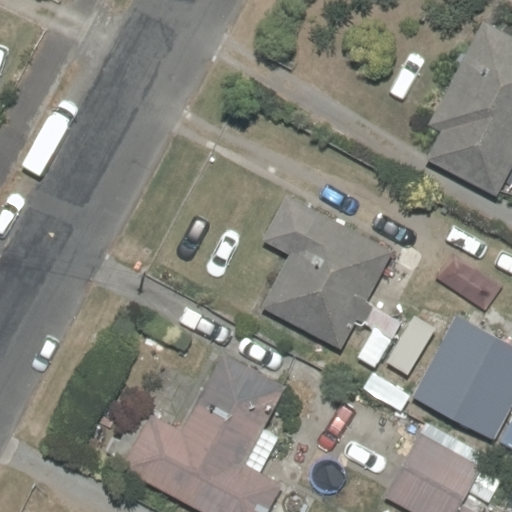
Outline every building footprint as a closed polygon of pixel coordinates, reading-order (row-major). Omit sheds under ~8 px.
[(510,167),(511,163),(511,36),(483,21),(416,150),(497,192),(510,167)] [(389,248),(285,195),(263,237),(289,250),(261,304),(340,344),(389,248)] [(451,292),(401,272),(389,300),(440,320),(451,292)] [(451,338),(416,329),(408,361),(443,370),(451,338)] [(228,357),(212,386),(163,359),(110,458),(209,511),(262,511),(279,481),(242,461),(282,386),(228,357)] [(478,462),(413,431),(382,495),(417,511),(483,511),(459,501),(478,462)]
